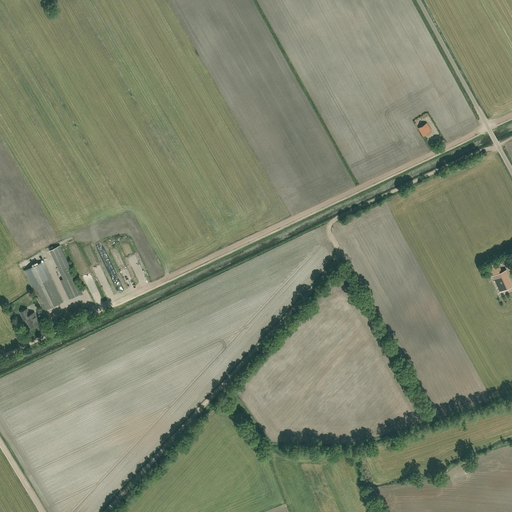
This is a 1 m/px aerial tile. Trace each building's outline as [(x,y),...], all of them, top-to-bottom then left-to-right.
[(424,137),(432,131),(427,123),(418,128),(424,137)] [(50,250),(58,266),(64,279),(61,280),(69,299),(82,293),(68,262),(60,245),(50,250)] [(63,302),(52,277),(44,261),(42,262),(41,261),(39,262),(40,263),(25,270),(44,311),(63,302)] [(497,267),(489,270),(490,275),(496,274),(495,271),(498,270),(497,267)] [(510,287),(503,271),(493,276),(500,291),(510,287)] [(39,323),(36,317),(34,313),(30,315),(29,313),(27,309),(21,312),(24,319),(26,318),(31,327),(32,326),(33,327),(35,326),(35,325),(39,323)]
